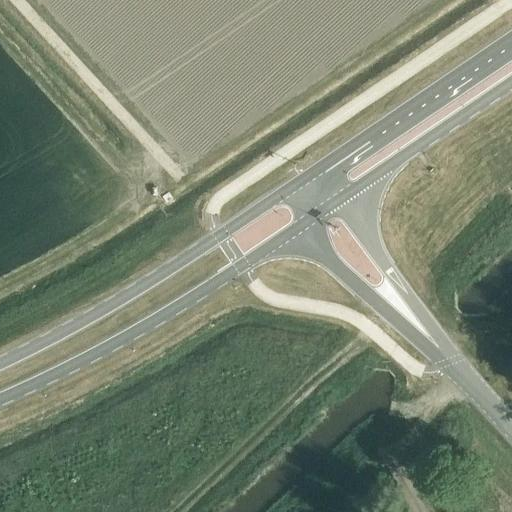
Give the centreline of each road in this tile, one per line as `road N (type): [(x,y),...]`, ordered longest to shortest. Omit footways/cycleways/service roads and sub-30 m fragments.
road 1 (secondary): [(0,397),(134,333),(308,221)]
road 2 (secondary): [(304,179),(142,285),(0,361)]
road 3 (secondary): [(511,40),(304,179)]
road 4 (secondary): [(337,201),(511,81)]
road 5 (unclassified): [(511,428),(409,321)]
road 6 (unclassified): [(308,221),(354,283),(409,321)]
road 7 (unclassified): [(409,321),(337,201)]
